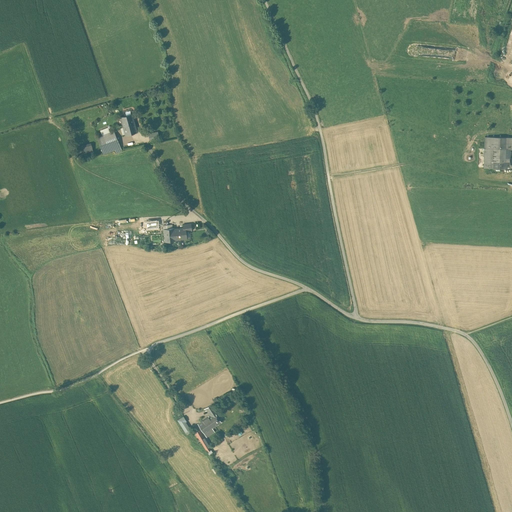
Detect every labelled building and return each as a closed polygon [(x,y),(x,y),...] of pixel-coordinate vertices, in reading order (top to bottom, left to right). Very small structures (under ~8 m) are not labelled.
[(133,113),(121,115),(125,134),(137,131),(133,113)] [(99,134),(105,151),(121,145),(114,128),(99,134)] [(157,130),(147,133),(149,139),(159,136),(157,130)] [(511,148),(511,137),(484,137),(484,167),(511,167),(511,157),(505,158),(505,149),(511,148)] [(79,144),(80,151),(93,147),(91,141),(79,144)] [(161,220),(152,221),(152,220),(142,221),(143,229),(153,228),(153,229),(162,228),(161,220)] [(173,226),(165,227),(167,243),(176,242),(175,238),(188,236),(187,231),(193,231),(192,223),(184,224),(185,229),(174,231),(173,226)] [(198,420),(207,435),(215,430),(213,427),(223,420),(212,402),(204,408),(208,414),(198,420)] [(190,429),(183,416),(177,419),(184,432),(190,429)] [(212,448),(200,428),(189,434),(195,443),(201,440),(207,451),(212,448)]
